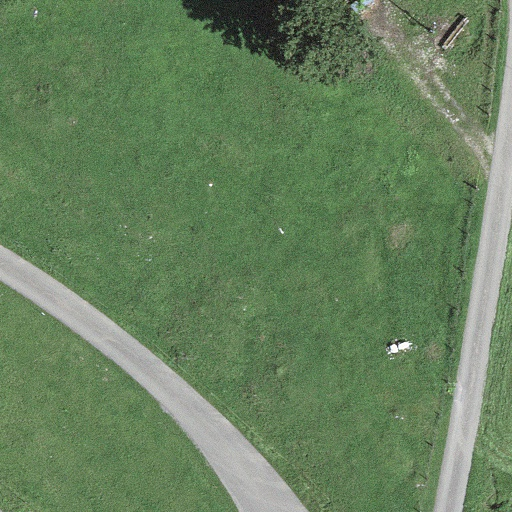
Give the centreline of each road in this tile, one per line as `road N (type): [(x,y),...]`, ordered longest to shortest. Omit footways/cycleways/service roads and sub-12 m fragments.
road 1 (track): [(449,511),(511,121)]
road 2 (track): [(0,262),(163,381),(276,511)]
